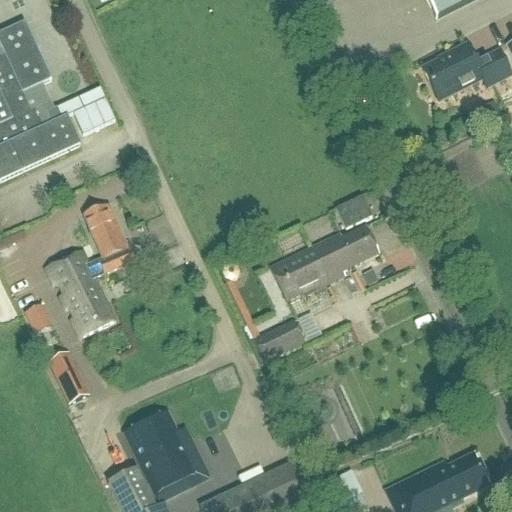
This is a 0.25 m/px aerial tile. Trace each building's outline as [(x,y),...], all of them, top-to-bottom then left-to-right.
[(424,0),(435,21),(477,0),(424,0)] [(48,119),(54,116),(51,110),(42,89),(50,85),(24,27),(0,37),(0,186),(21,176),(79,150),(66,121),(52,127),(48,119)] [(475,72),(465,51),(445,61),(446,63),(421,76),(436,106),(481,84),(486,93),(509,81),(497,56),(483,63),(485,67),(475,72)] [(98,90),(51,110),(54,116),(48,119),(52,127),(66,121),(73,118),(83,140),(115,126),(98,90)] [(103,279),(132,266),(107,210),(82,221),(101,263),(96,265),(88,269),(81,255),(44,274),(53,292),(59,289),(64,299),(59,301),(65,313),(69,311),(74,321),(69,324),(79,343),(115,325),(94,285),(101,281),(104,280),(103,279)] [(310,253),(327,289),(344,281),(343,277),(378,260),(364,231),(341,243),(339,239),(310,253)] [(314,295),(327,289),(310,253),(268,272),(286,309),(306,299),(304,295),(310,292),(314,295)] [(237,282),(238,276),(236,270),(229,267),(223,270),(220,277),(221,279),(223,284),(230,287),(235,284),(237,283),(237,282)] [(363,278),(368,289),(377,285),(372,274),(363,278)] [(50,331),(40,311),(25,318),(35,338),(50,331)] [(263,368),(303,348),(291,325),(252,344),(263,368)] [(91,411),(86,401),(89,400),(68,356),(46,367),(67,411),(68,410),(73,420),(91,411)] [(207,484),(194,459),(187,463),(176,440),(166,420),(125,440),(151,494),(154,500),(175,490),(178,498),(207,484)] [(488,490),(472,459),(445,472),(442,466),(384,495),(392,511),(449,511),(449,510),(488,490)] [(197,511),(296,511),(309,506),(290,467),(197,511)] [(159,511),(152,511),(134,475),(106,488),(117,511),(162,511),(159,511)] [(349,475),(323,488),(334,510),(360,497),(349,475)]
